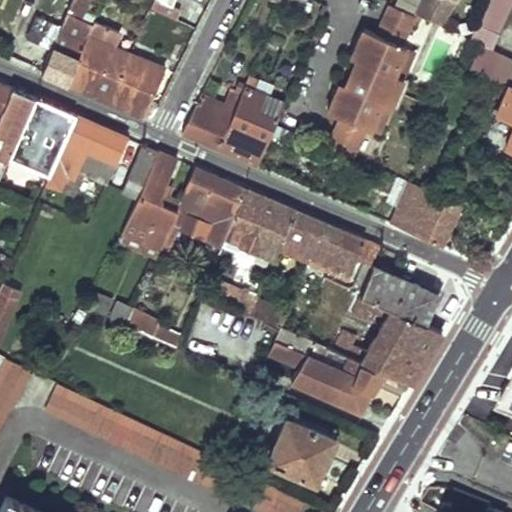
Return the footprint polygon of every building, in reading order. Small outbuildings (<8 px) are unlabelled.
[(50,47),(39,69),(66,82),(84,39),(90,24),(81,20),(90,0),(70,0),(59,24),(50,47)] [(150,0),(148,7),(169,19),(175,6),(170,4),(171,0),(150,0)] [(306,0),(280,0),(278,7),(306,20),(314,3),(306,0)] [(415,8),(418,0),(397,0),(396,2),(415,8)] [(422,0),(416,15),(441,26),(452,0),(422,0)] [(417,15),(390,3),(376,36),(367,32),(361,46),(356,44),(350,59),(361,64),(350,89),(338,84),(332,99),(336,101),(330,115),(339,118),(325,150),(347,159),(360,128),(365,130),(378,102),(388,106),(399,80),(389,76),(402,48),(417,15)] [(35,13),(24,35),(50,47),(59,24),(35,13)] [(84,39),(66,82),(108,101),(128,53),(111,45),(119,31),(92,20),(90,24),(84,39)] [(363,30),(356,44),(361,46),(367,32),(363,30)] [(389,76),(399,80),(412,52),(402,48),(389,76)] [(128,53),(108,101),(142,117),(163,68),(128,53)] [(399,80),(388,106),(393,109),(405,83),(399,80)] [(0,84),(0,114),(11,90),(0,84)] [(240,97),(217,151),(256,167),(273,127),(284,101),(245,84),(244,87),(240,94),(240,97)] [(238,84),(235,92),(240,94),(244,87),(238,84)] [(511,89),(504,86),(492,116),(511,125),(502,148),(511,152),(511,89)] [(0,138),(1,139),(0,141),(0,170),(7,154),(32,99),(11,90),(0,114),(0,138)] [(200,95),(179,134),(217,151),(240,97),(230,92),(224,106),(222,109),(218,107),(212,119),(204,115),(211,100),(200,95)] [(32,99),(7,154),(49,172),(73,116),(32,99)] [(332,99),(326,113),(330,115),(336,101),(332,99)] [(211,100),(204,115),(212,119),(218,107),(222,109),(224,106),(211,100)] [(375,134),(388,106),(378,102),(365,130),(375,134)] [(49,172),(44,183),(72,195),(82,173),(106,183),(125,139),(73,116),(49,172)] [(140,146),(118,191),(119,192),(135,200),(156,152),(140,146)] [(135,200),(119,233),(157,251),(169,224),(176,209),(163,204),(160,193),(175,161),(156,152),(135,200)] [(176,209),(169,224),(178,227),(184,212),(202,220),(220,181),(194,169),(176,209)] [(220,181),(202,220),(214,225),(205,245),(219,251),(228,230),(245,192),(220,181)] [(404,183),(389,226),(413,236),(437,246),(455,204),(404,183)] [(245,192),(228,230),(242,237),(238,245),(240,251),(250,256),(254,255),(259,245),(270,249),(265,258),(272,262),(277,251),(293,212),(245,192)] [(293,212),(277,251),(306,265),(315,247),(334,254),(343,234),(293,212)] [(315,247),(306,265),(345,282),(354,262),(362,265),(370,269),(379,249),(343,234),(334,254),(315,247)] [(362,265),(353,286),(361,289),(370,269),(362,265)] [(361,289),(357,297),(361,299),(423,326),(435,295),(370,269),(361,289)] [(0,292),(0,334),(14,300),(0,292)] [(340,334),(332,351),(381,372),(393,378),(409,385),(423,360),(440,333),(423,326),(361,299),(350,318),(354,320),(351,326),(360,330),(368,316),(382,322),(363,356),(349,350),(356,336),(347,331),(345,336),(340,334)] [(254,300),(248,316),(273,326),(276,319),(279,315),(273,312),(273,308),(254,300)] [(130,310),(123,327),(131,330),(139,313),(130,310)] [(276,319),(273,326),(278,328),(280,329),(283,321),(276,319)] [(266,356),(297,368),(288,382),(356,411),(372,380),(376,382),(381,372),(332,351),(280,329),(278,328),(266,356)] [(172,339),(168,346),(175,349),(178,342),(172,339)] [(2,359),(0,362),(0,422),(30,371),(2,359)] [(511,383),(501,404),(511,409),(511,383)] [(55,384),(44,409),(262,511),(296,511),(303,500),(55,384)] [(275,416),(256,459),(303,480),(322,437),(275,416)] [(33,511),(4,498),(0,507),(0,511),(33,511)]
